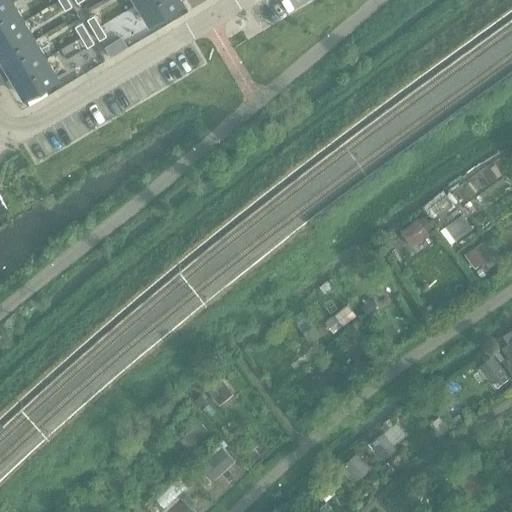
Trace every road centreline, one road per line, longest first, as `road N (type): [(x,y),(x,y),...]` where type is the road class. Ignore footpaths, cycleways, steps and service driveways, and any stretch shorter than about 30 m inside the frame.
road 1 (unclassified): [(238,511),(306,445),(511,287)]
road 2 (residential): [(0,121),(28,127),(242,0)]
